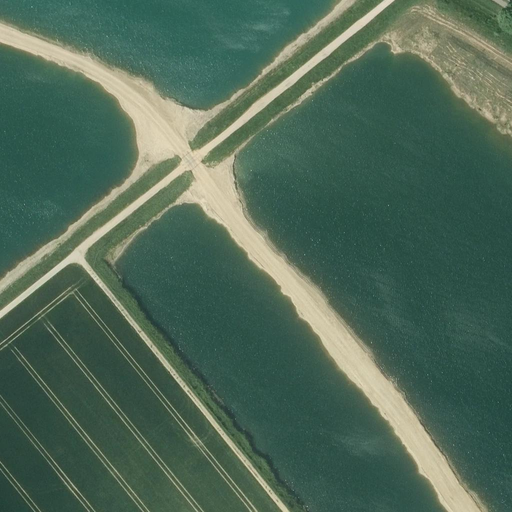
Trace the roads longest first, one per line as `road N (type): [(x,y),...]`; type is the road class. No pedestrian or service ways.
road 1 (track): [(471,511),(132,95),(0,31)]
road 2 (track): [(0,317),(391,0)]
road 3 (track): [(76,256),(288,511)]
